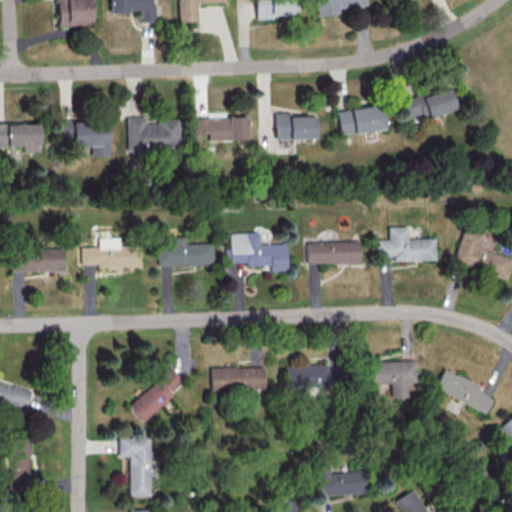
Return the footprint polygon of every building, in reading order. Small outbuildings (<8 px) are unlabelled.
[(54,0),(55,25),(89,25),(88,0),(54,0)] [(195,2),(222,1),(222,0),(176,0),(177,21),(195,20),(195,2)] [(294,0),(267,0),(254,0),(254,16),(295,16),(294,0)] [(366,5),(365,0),(313,0),(315,15),(338,13),(337,7),(366,5)] [(454,106),(448,86),(402,101),(408,121),(454,106)] [(380,104),(336,110),(339,135),(384,128),(380,104)] [(315,115),(289,116),(289,112),(273,113),(274,138),(316,137),(315,115)] [(124,116),(125,150),(177,148),(176,119),(155,119),(155,123),(143,123),(143,116),(124,116)] [(246,116),(192,117),(192,133),(207,133),(208,140),(247,139),(246,116)] [(107,155),(107,120),(57,120),(57,139),(70,139),(70,145),(89,145),(89,155),(107,155)] [(37,122),(0,123),(0,145),(21,145),(21,151),(37,151),(37,122)] [(434,259),(433,238),(406,238),(406,226),(388,226),(388,239),(375,239),(375,257),(386,257),(386,267),(389,267),(389,260),(434,259)] [(452,262),(506,277),(511,257),(479,248),(483,235),(462,229),(452,262)] [(285,270),(284,243),(258,244),(258,231),(228,232),(228,262),(245,262),(245,265),(268,265),(268,270),(285,270)] [(211,242),(184,243),(184,236),(171,236),(171,243),(156,244),(156,265),(211,264),(211,242)] [(79,264),(95,263),(95,266),(137,266),(137,245),(117,245),(117,237),(96,237),(96,246),(78,246),(79,264)] [(358,240),(304,241),(305,263),(358,262),(358,240)] [(9,271),(62,269),(62,247),(9,249),(9,271)] [(415,359),(368,361),(368,383),(389,382),(389,397),(405,396),(405,382),(415,381),(415,359)] [(283,363),(283,385),(330,386),(331,365),(283,363)] [(127,406),(142,421),(182,381),(168,366),(127,406)] [(262,388),(262,366),(209,367),(209,389),(262,388)] [(491,397),(476,390),(479,385),(442,368),(433,388),(484,412),(491,397)] [(29,388),(0,380),(0,402),(23,409),(29,388)] [(511,413),(499,426),(511,439),(511,413)] [(26,489),(28,435),(7,434),(5,489),(26,489)] [(127,456),(128,495),(149,495),(148,434),(116,435),(116,456),(127,456)] [(316,495),(363,493),(362,471),(328,472),(328,468),(315,469),(316,495)] [(394,499),(401,511),(427,511),(413,488),(394,499)] [(294,511),(297,502),(277,496),(271,511),(294,511)]
